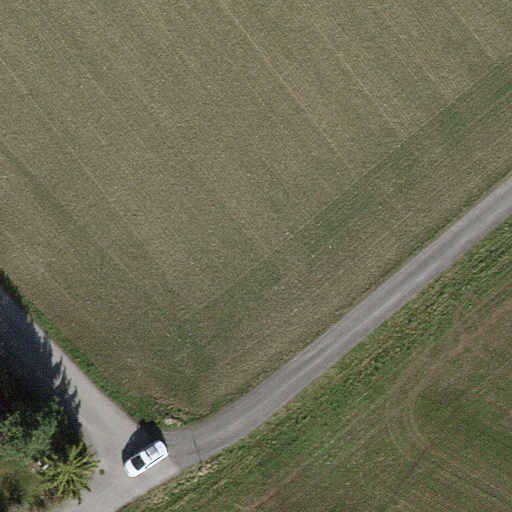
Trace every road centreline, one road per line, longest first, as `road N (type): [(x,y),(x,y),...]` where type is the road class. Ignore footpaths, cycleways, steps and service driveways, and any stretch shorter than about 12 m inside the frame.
road 1 (track): [(511,191),(249,402),(70,511)]
road 2 (residential): [(0,303),(153,459)]
